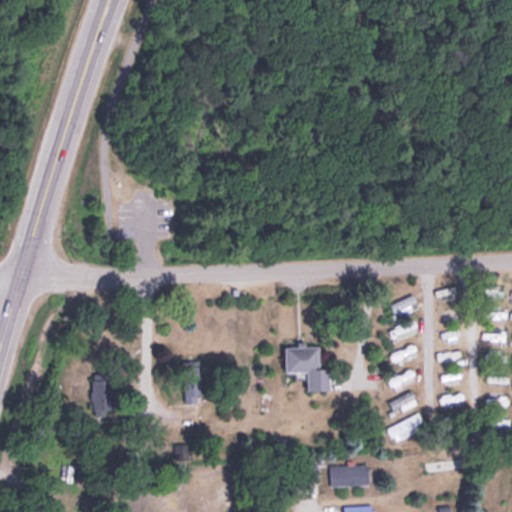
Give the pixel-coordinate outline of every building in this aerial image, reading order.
[(418,305),(412,292),(389,301),(394,314),(418,305)] [(393,338),(412,329),(406,317),(387,327),(393,338)] [(285,344),(285,369),(306,369),(307,389),(329,389),(329,366),(318,366),(318,344),(285,344)] [(112,371),(91,371),(91,409),(112,409),(112,371)] [(390,377),(395,387),(408,380),(403,371),(390,377)] [(184,400),(201,398),(199,378),(182,379),(184,400)] [(398,407),(415,404),(413,392),(395,395),(398,407)] [(437,394),(439,407),(460,404),(459,392),(437,394)] [(424,423),(415,409),(384,428),(390,437),(396,433),(399,438),(424,423)] [(173,457),(189,457),(189,442),(173,442),(173,457)] [(422,460),(424,470),(450,467),(450,471),(468,468),(466,454),(422,460)] [(328,462),(328,482),(368,482),(368,462),(328,462)] [(343,502),(342,511),(363,511),(364,502),(343,502)]
